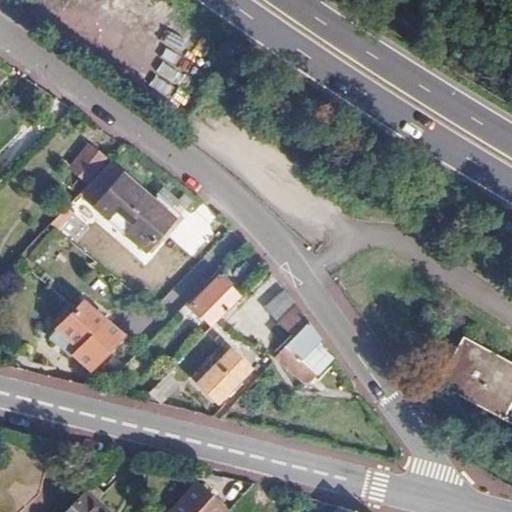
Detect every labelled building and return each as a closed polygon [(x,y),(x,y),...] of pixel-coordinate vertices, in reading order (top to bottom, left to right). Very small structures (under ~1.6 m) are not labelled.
[(142,0),(126,0),(123,7),(144,19),(152,5),(142,0)] [(163,13),(148,34),(170,49),(184,27),(163,13)] [(177,97),(187,66),(174,62),(168,80),(150,74),(145,87),(177,97)] [(103,157),(86,145),(67,169),(84,181),(103,157)] [(108,161),(78,192),(141,253),(168,224),(123,179),(121,175),(108,161)] [(237,299),(217,279),(189,305),(210,326),(214,322),(237,299)] [(291,338),(276,356),(289,372),(305,387),(330,356),(315,342),(318,338),(283,291),(264,307),(274,319),(293,335),(291,338)] [(81,298),(54,325),(75,345),(69,352),(85,367),(119,334),(81,298)] [(54,325),(47,333),(69,352),(75,345),(54,325)] [(511,365),(456,336),(430,383),(511,426),(511,365)] [(247,371),(228,352),(195,384),(214,404),(247,371)] [(158,402),(175,384),(165,375),(148,393),(158,402)] [(222,511),(223,511),(194,486),(169,511),(222,511)] [(108,511),(84,489),(61,511),(108,511)]
